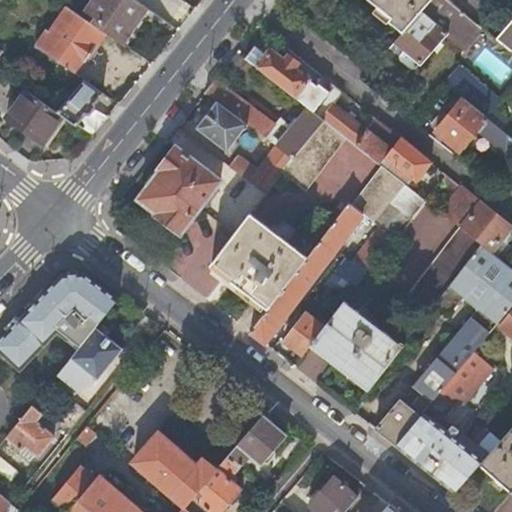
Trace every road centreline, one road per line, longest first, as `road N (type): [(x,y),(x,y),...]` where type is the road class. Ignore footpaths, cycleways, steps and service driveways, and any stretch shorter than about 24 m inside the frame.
road 1 (residential): [(440,511),(58,217)]
road 2 (tertiary): [(234,0),(58,217)]
